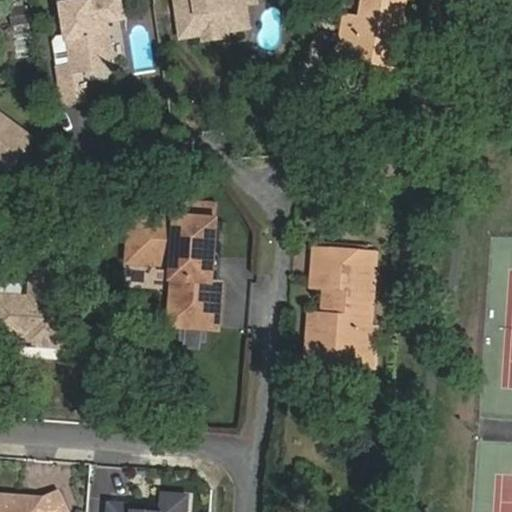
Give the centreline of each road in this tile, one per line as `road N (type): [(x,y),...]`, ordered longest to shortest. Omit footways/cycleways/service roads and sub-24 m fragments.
road 1 (residential): [(255,459),(0,445)]
road 2 (residential): [(255,459),(280,231)]
